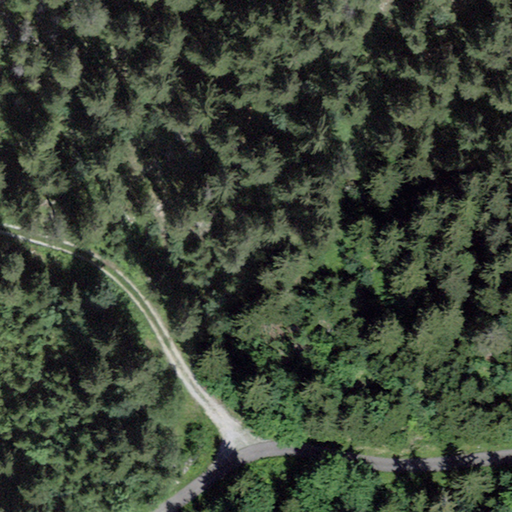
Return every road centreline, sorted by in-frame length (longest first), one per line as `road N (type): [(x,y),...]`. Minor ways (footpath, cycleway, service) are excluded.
road 1 (track): [(167,511),(254,454),(297,450),(379,469),(511,461)]
road 2 (track): [(254,454),(181,377),(140,303),(94,263),(0,227)]
